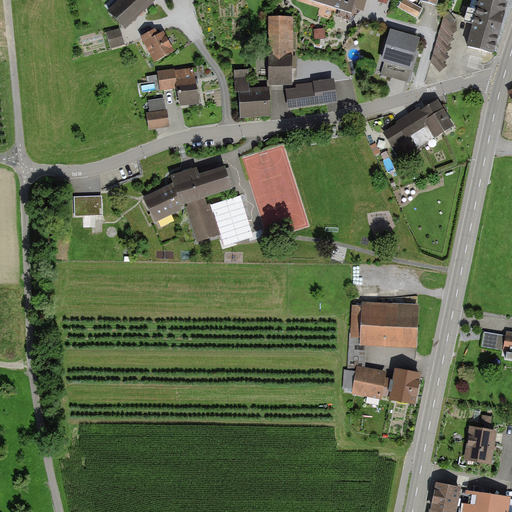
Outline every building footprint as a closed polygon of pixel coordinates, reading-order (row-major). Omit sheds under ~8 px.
[(119,29),(144,6),(137,0),(115,0),(103,12),(119,29)] [(312,0),(347,11),(350,0),(312,0)] [(415,18),(420,9),(402,0),(399,0),(395,7),(415,18)] [(510,0),(476,0),(462,45),(494,55),(510,0)] [(442,74),(458,23),(446,10),(431,62),(442,74)] [(289,18),(267,18),(269,85),(289,84),(289,68),(310,68),(310,51),(290,51),(289,18)] [(326,38),(325,27),(316,27),(317,38),(326,38)] [(118,28),(103,33),(108,49),(123,44),(118,28)] [(152,62),(173,51),(162,32),(154,36),(151,30),(138,37),(152,62)] [(415,40),(385,31),(375,62),(406,71),(415,40)] [(199,101),(194,68),(174,71),(180,104),(199,101)] [(173,88),(171,70),(155,72),(157,91),(173,88)] [(248,71),(233,72),(234,88),(249,87),(248,71)] [(290,110),(334,103),(329,77),(295,83),(296,88),(287,90),(290,110)] [(268,115),(265,89),(234,92),(237,118),(268,115)] [(432,138),(454,124),(437,97),(384,131),(392,144),(423,124),(432,138)] [(163,99),(146,101),(148,112),(165,109),(163,99)] [(145,127),(167,125),(166,112),(144,113),(145,127)] [(381,151),(377,143),(371,146),(375,154),(381,151)] [(198,241),(218,234),(206,195),(230,188),(224,169),(198,178),(196,170),(188,173),(173,178),(175,185),(145,200),(155,221),(186,206),(198,241)] [(88,198),(75,199),(75,216),(102,215),(101,198),(88,198)] [(413,348),(416,305),(360,301),(357,345),(413,348)] [(511,363),(511,332),(505,331),(501,353),(511,355),(509,363),(511,363)] [(501,335),(482,332),(480,348),(499,351),(501,335)] [(384,372),(355,367),(350,393),(379,399),(384,372)] [(417,375),(390,370),(385,400),(412,405),(417,375)] [(492,430),(466,427),(461,460),(488,464),(492,430)] [(436,511),(452,511),(457,487),(429,483),(424,510),(436,511)] [(506,511),(509,498),(463,492),(459,511),(506,511)]
